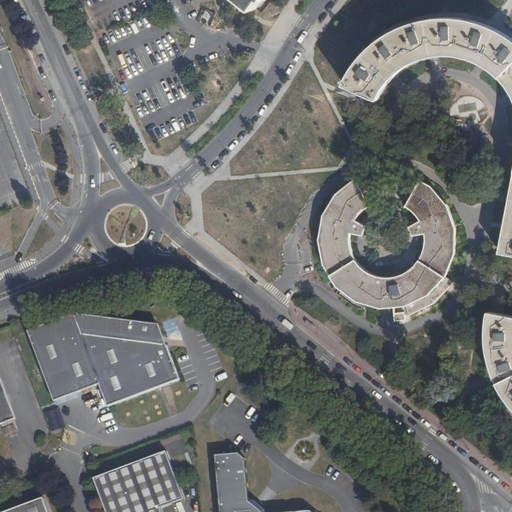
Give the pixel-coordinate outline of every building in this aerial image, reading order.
[(245,0),(257,9),(263,0),(245,0)] [(208,25),(214,14),(204,9),(198,19),(208,25)] [(459,54),(463,55),(461,18),(444,17),(430,19),(421,20),(423,57),(427,56),(437,54),(448,53),(459,54)] [(461,18),(463,55),(471,57),(481,61),(490,67),(498,73),(506,82),(511,89),(511,197),(502,252),(511,253),(511,38),(505,34),(496,28),(490,26),(475,21),(461,18)] [(423,57),(421,20),(408,25),(394,31),(384,37),(376,43),(366,52),(356,65),(345,84),(378,99),(385,86),(391,79),(400,70),(410,64),(420,58),(423,57)] [(432,185),(431,185),(421,180),(407,205),(415,212),(421,220),(411,226),(414,235),(426,233),(426,245),(421,257),(415,265),(406,272),(397,275),(390,276),(381,276),(371,273),(365,268),(357,260),(352,251),(351,242),(351,233),(363,235),(367,226),(356,219),(361,213),(366,208),(371,206),(357,179),(337,194),(324,216),(320,239),(324,263),(339,286),(358,301),(381,307),(406,305),(409,315),(435,303),(438,299),(454,281),(447,276),(456,254),(457,229),(448,204),(432,185)] [(511,315),(489,311),(488,326),(487,342),(490,356),(495,375),(509,399),(511,402),(511,315)] [(163,340),(158,327),(142,324),(78,313),(30,331),(56,401),(101,385),(110,407),(181,381),(168,345),(163,347),(163,340)] [(158,327),(163,340),(163,347),(168,345),(162,326),(158,327)] [(0,427),(17,421),(0,373),(0,427)] [(162,511),(161,509),(186,500),(168,452),(95,480),(107,511),(162,511)] [(251,501),(248,461),(240,454),(230,455),(226,453),(222,456),(216,456),(220,511),(313,511),(312,511),(303,511),(267,511),(268,511),(255,501),(251,501)] [(48,511),(44,500),(8,511),(48,511)]
